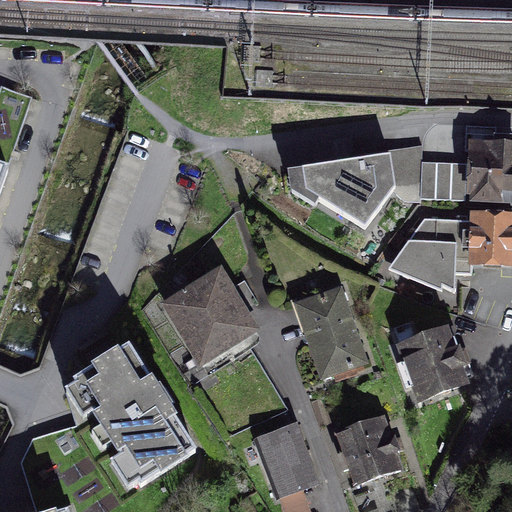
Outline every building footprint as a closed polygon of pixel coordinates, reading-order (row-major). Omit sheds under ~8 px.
[(474,196),(474,203),(511,204),(511,147),(493,147),(493,130),(466,129),(466,154),(473,154),(472,196),(474,196)] [(391,159),(303,173),(306,195),(366,231),(395,191),(391,159)] [(0,196),(9,171),(0,167),(0,196)] [(472,265),(511,266),(511,219),(474,219),(474,224),(424,222),(389,272),(442,294),(442,288),(455,295),(456,276),(472,277),(472,265)] [(220,275),(167,308),(198,359),(216,348),(226,366),(259,346),(260,339),(244,312),(259,303),(244,282),(230,291),(220,275)] [(323,379),(365,364),(340,294),(298,309),(323,379)] [(145,307),(170,350),(185,341),(159,299),(145,307)] [(397,322),(387,328),(398,347),(408,342),(397,322)] [(452,332),(402,350),(409,369),(402,371),(408,387),(414,385),(421,402),(464,386),(458,370),(470,365),(464,352),(460,353),(452,332)] [(130,351),(75,386),(141,489),(196,454),(130,351)] [(383,421),(339,436),(346,455),(339,457),(345,474),(351,471),(357,488),(401,473),(395,455),(399,454),(395,440),(390,441),(383,421)] [(295,428),(257,442),(279,500),(317,486),(295,428)] [(389,511),(381,488),(355,497),(360,511),(389,511)]
